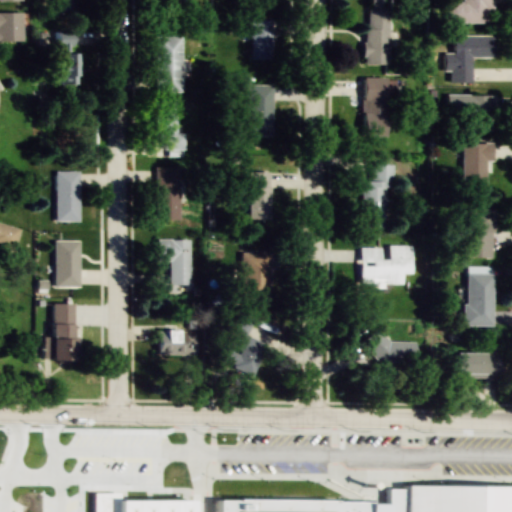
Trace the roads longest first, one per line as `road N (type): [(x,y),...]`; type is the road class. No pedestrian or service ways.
road 1 (secondary): [(511,421),(0,415)]
road 2 (residential): [(317,419),(319,0)]
road 3 (residential): [(116,417),(113,0)]
